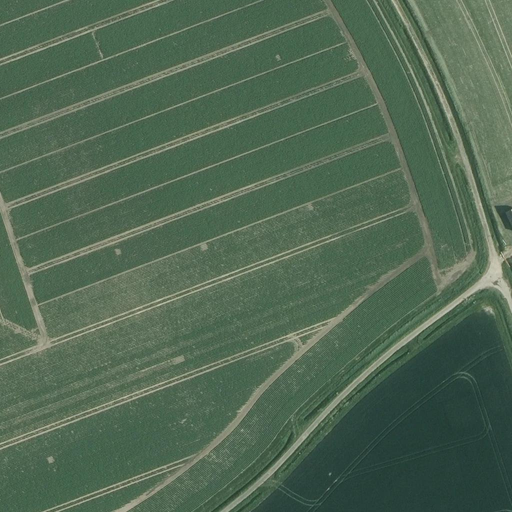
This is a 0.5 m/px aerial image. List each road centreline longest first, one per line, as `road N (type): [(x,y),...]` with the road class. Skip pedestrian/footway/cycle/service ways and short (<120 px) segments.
road 1 (unclassified): [(224,511),(398,347),(495,272)]
road 2 (unclassified): [(495,272),(448,111),(393,0)]
